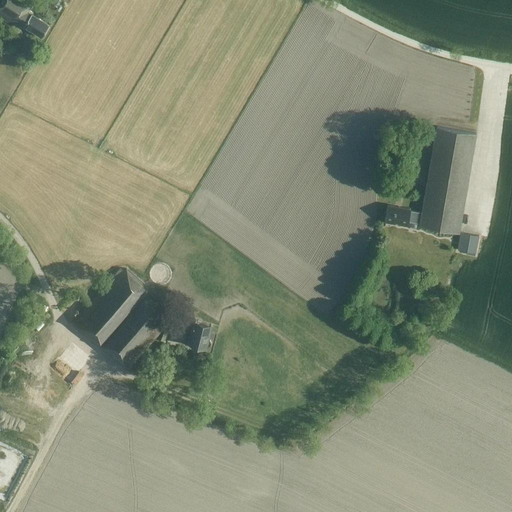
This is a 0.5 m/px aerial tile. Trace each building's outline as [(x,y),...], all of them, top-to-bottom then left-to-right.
[(24,26),(42,37),(49,25),(32,14),(33,12),(29,10),(35,1),(32,0),(0,0),(0,16),(15,26),(17,23),(23,27),(24,26)] [(419,224),(459,231),(476,133),(436,126),(421,212),(410,210),(411,207),(387,203),(384,221),(408,225),(408,221),(419,223),(419,224)] [(479,235),(461,232),(457,249),(476,252),(479,235)] [(120,268),(74,322),(130,369),(170,321),(172,323),(191,328),(187,344),(194,346),(194,344),(207,347),(208,346),(210,345),(210,344),(210,343),(210,341),(208,339),(211,325),(195,321),(196,320),(183,317),(184,312),(174,310),(168,316),(149,299),(154,294),(126,268),(124,271),(120,268)] [(80,371),(72,380),(77,385),(85,377),(80,371)]
